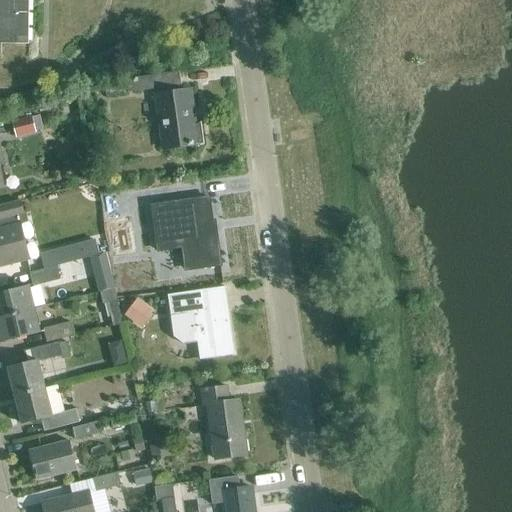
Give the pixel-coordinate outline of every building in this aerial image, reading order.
[(0,0),(0,56),(1,56),(0,45),(29,46),(29,0),(0,0)] [(193,125),(191,113),(188,91),(179,92),(178,86),(180,85),(178,72),(126,79),(128,93),(157,89),(165,149),(203,144),(201,124),(193,125)] [(99,198),(103,222),(127,219),(124,195),(99,198)] [(24,215),(35,212),(32,199),(20,202),(24,215)] [(197,246),(200,269),(220,266),(216,232),(212,232),(208,200),(154,207),(160,251),(197,246)] [(18,217),(24,216),(20,202),(0,207),(0,269),(29,262),(18,217)] [(32,273),(56,267),(53,256),(30,262),(32,273)] [(65,265),(56,267),(32,273),(30,274),(33,288),(68,278),(65,265)] [(0,293),(0,318),(35,310),(29,286),(0,293)] [(232,354),(227,319),(215,321),(214,312),(216,312),(213,292),(187,295),(188,302),(169,305),(173,338),(183,345),(199,343),(202,358),(232,354)] [(125,316),(142,328),(153,312),(136,301),(125,316)] [(35,310),(0,318),(0,338),(1,342),(40,332),(35,310)] [(43,329),(47,343),(73,336),(70,323),(43,329)] [(111,345),(116,363),(129,359),(124,341),(111,345)] [(8,370),(15,397),(46,389),(39,362),(63,356),(60,342),(24,351),(27,365),(8,370)] [(46,389),(15,397),(21,425),(41,420),(44,432),(79,424),(75,410),(65,413),(58,386),(46,389)] [(208,407),(216,460),(246,456),(238,400),(229,402),(227,388),(202,391),(204,408),(208,407)] [(134,413),(99,422),(72,428),(75,441),(102,434),(102,432),(136,424),(134,413)] [(28,452),(36,482),(77,471),(69,442),(28,452)] [(93,481),(96,492),(121,486),(118,474),(93,481)] [(224,505),(225,511),(254,511),(251,489),(240,491),(238,478),(208,482),(211,506),(224,505)] [(42,504),(44,511),(93,511),(89,492),(42,504)] [(161,501),(162,511),(175,511),(174,499),(161,501)]
